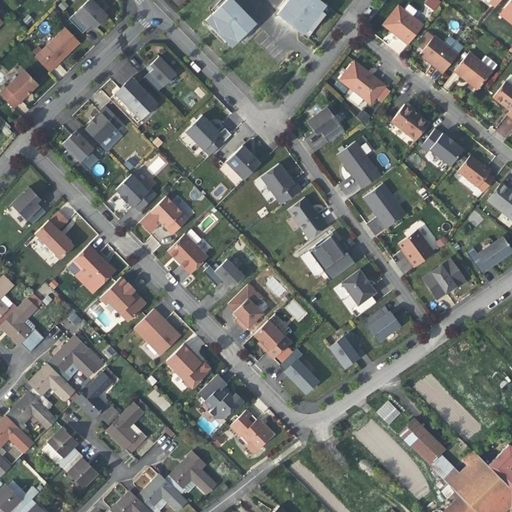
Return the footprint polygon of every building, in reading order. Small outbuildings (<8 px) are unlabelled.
[(107,16),(91,0),(87,0),(68,19),(82,33),(92,24),(95,21),(98,24),(107,16)] [(244,11),(233,0),(225,0),(205,20),(231,47),(256,23),(244,11)] [(330,8),(319,0),(287,0),(277,14),(292,26),(306,37),(330,8)] [(431,0),(428,0),(426,3),(432,8),(436,4),(431,0)] [(511,0),(509,0),(503,8),(511,14),(511,0)] [(408,4),(404,10),(412,16),(416,10),(408,4)] [(404,10),(398,5),(383,24),(396,34),(408,44),(423,25),(412,16),(404,10)] [(511,14),(503,8),(499,14),(511,23),(511,14)] [(80,43),(65,27),(34,57),(49,72),(55,67),(53,65),(63,54),(65,57),(80,43)] [(417,45),(423,49),(433,36),(427,32),(417,45)] [(457,54),(434,36),(433,36),(423,49),(419,54),(427,61),(428,60),(432,63),(437,67),(436,68),(442,73),(457,54)] [(492,71),(468,52),(454,71),(460,76),(461,75),(465,78),(469,81),(468,82),(477,89),(492,71)] [(63,54),(53,65),(55,67),(61,61),(65,57),(63,54)] [(176,74),(158,56),(154,60),(149,64),(153,68),(143,78),(157,92),(176,74)] [(367,72),(354,61),(339,80),(370,104),(385,86),(378,80),(376,82),(366,74),(367,72)] [(38,84),(24,70),(0,92),(0,94),(13,108),(25,96),(38,84)] [(373,76),(367,72),(366,74),(376,82),(378,80),(373,76)] [(157,103),(132,77),(122,87),(109,99),(130,120),(135,115),(140,120),(157,103)] [(509,110),(511,107),(511,86),(505,81),(492,97),(502,104),(509,110)] [(407,104),(404,105),(390,121),(415,141),(428,124),(417,115),(416,116),(413,113),(414,112),(413,109),(407,104)] [(101,113),(115,128),(117,130),(123,124),(105,105),(99,111),(101,113)] [(344,131),(326,106),(306,121),(313,131),(317,128),(322,134),(328,142),(344,131)] [(356,118),(365,124),(371,116),(362,110),(356,118)] [(99,144),(115,128),(101,113),(96,118),(94,116),(91,119),(88,122),(90,123),(84,129),(99,144)] [(140,120),(135,115),(130,120),(135,125),(140,120)] [(213,126),(201,115),(185,131),(209,155),(230,134),(224,128),(219,133),(213,126)] [(505,138),(511,129),(511,120),(506,116),(495,130),(505,138)] [(121,134),(117,130),(115,128),(99,144),(105,150),(121,134)] [(427,151),(429,149),(441,134),(434,129),(421,146),(427,151)] [(65,147),(79,161),(90,151),(93,148),(79,133),(75,137),(71,134),(67,138),(62,143),(65,147)] [(442,133),(441,134),(429,149),(450,165),(463,149),(452,141),(442,133)] [(157,148),(163,143),(158,137),(152,141),(157,148)] [(250,139),(244,145),(251,151),(257,145),(250,139)] [(380,175),(355,141),(336,154),(350,172),(362,189),(380,175)] [(242,146),(226,161),(243,179),(259,164),(251,155),(242,146)] [(99,159),(90,151),(79,161),(88,170),(99,159)] [(481,164),(470,155),(457,171),(483,191),(494,179),(488,174),(490,171),(481,164)] [(154,175),(166,163),(158,156),(146,168),(154,175)] [(278,163),(260,176),(281,204),(301,190),(289,174),(287,175),(285,172),(278,163)] [(148,191),(130,174),(115,189),(121,195),(120,196),(124,199),(126,202),(127,201),(132,207),(134,205),(139,211),(156,194),(150,189),(148,191)] [(511,191),(501,182),(487,200),(511,219),(511,191)] [(405,214),(382,183),(363,197),(374,213),(386,228),(405,214)] [(36,196),(28,187),(10,204),(31,226),(45,212),(38,205),(33,199),(36,196)] [(188,218),(166,195),(139,222),(149,232),(160,222),(165,227),(172,234),(188,218)] [(303,197),(286,210),(308,240),(326,227),(321,219),(320,220),(314,211),(303,197)] [(58,210),(48,220),(58,229),(68,220),(58,210)] [(60,232),(58,229),(48,220),(34,233),(59,259),(73,245),(65,236),(63,238),(59,233),(60,232)] [(432,254),(415,231),(396,244),(401,250),(400,251),(406,259),(413,268),(432,254)] [(332,232),(308,250),(322,270),(323,270),(330,279),(352,263),(337,243),(339,242),(332,232)] [(207,256),(184,233),(169,248),(181,260),(179,262),(190,273),(207,256)] [(477,254),(473,247),(465,252),(480,273),(496,261),(511,251),(501,237),(477,254)] [(343,248),(339,242),(337,243),(352,263),(354,262),(343,248)] [(102,258),(89,244),(67,265),(75,274),(80,269),(98,287),(115,271),(102,258)] [(181,260),(169,248),(167,250),(176,259),(179,262),(181,260)] [(395,264),(405,274),(411,267),(402,257),(395,264)] [(244,276),(226,258),(214,270),(209,265),(202,271),(213,282),(216,286),(223,280),(228,285),(232,281),(235,285),(244,276)] [(466,281),(450,258),(421,278),(436,299),(446,292),(445,291),(453,285),(454,286),(456,288),(466,281)] [(98,287),(80,269),(75,274),(93,292),(98,287)] [(357,304),(371,294),(375,291),(369,284),(370,283),(368,280),(365,277),(364,278),(359,270),(341,282),(357,304)] [(0,318),(14,305),(4,295),(13,286),(2,275),(0,277),(0,318)] [(276,297),(285,291),(274,276),(266,282),(276,297)] [(120,277),(99,297),(106,304),(109,301),(127,321),(143,305),(143,301),(140,297),(135,297),(133,298),(129,294),(133,290),(134,289),(128,282),(127,283),(120,277)] [(227,304),(234,311),(247,298),(254,305),(261,298),(247,284),(227,304)] [(136,293),(133,290),(129,294),(133,298),(135,297),(140,297),(136,293)] [(0,326),(10,337),(19,345),(32,332),(23,323),(27,318),(43,303),(32,292),(17,308),(0,324),(0,326)] [(376,302),(371,294),(357,304),(351,309),(356,316),(376,302)] [(254,305),(247,298),(234,311),(233,312),(239,318),(242,321),(239,324),(244,329),(261,313),(254,305)] [(299,322),(307,313),(293,299),(284,308),(299,322)] [(14,305),(0,318),(0,324),(17,308),(14,305)] [(389,312),(384,305),(380,308),(385,315),(389,312)] [(169,324),(153,308),(133,327),(160,355),(180,336),(169,324)] [(385,315),(380,308),(361,322),(366,329),(369,327),(378,340),(399,325),(393,317),(389,312),(385,315)] [(36,327),(27,318),(23,323),(32,332),(33,330),(36,327)] [(289,342),(267,320),(253,334),(260,341),(263,344),(261,346),(273,358),(289,342)] [(33,330),(32,332),(19,345),(24,350),(39,335),(33,330)] [(361,348),(349,332),(329,346),(344,367),(353,360),(357,357),(354,353),(361,348)] [(42,338),(39,335),(24,350),(27,353),(42,338)] [(52,359),(53,359),(65,371),(73,363),(88,377),(97,368),(96,366),(101,360),(75,335),(63,348),(52,359)] [(196,356),(183,343),(165,360),(184,380),(184,383),(187,386),(191,386),(192,387),(210,370),(208,368),(209,367),(204,362),(203,363),(196,356)] [(302,354),(296,348),(278,365),(292,379),(305,392),(317,381),(296,360),(302,354)] [(364,352),(361,348),(354,353),(357,357),(364,352)] [(68,374),(65,371),(53,359),(48,364),(63,378),(68,374)] [(29,382),(35,388),(42,395),(50,386),(65,400),(75,390),(63,378),(48,364),(48,363),(39,372),(29,382)] [(472,383),(478,377),(472,370),(466,377),(472,383)] [(93,418),(106,406),(98,397),(112,383),(103,373),(76,401),(86,411),(93,418)] [(226,383),(217,374),(200,390),(208,400),(207,400),(215,408),(212,411),(219,418),(223,418),(234,408),(235,409),(243,401),(235,393),(233,395),(228,390),(224,386),(226,383)] [(50,402),(42,395),(35,388),(29,393),(44,408),(50,402)] [(20,401),(11,411),(24,423),(32,415),(47,430),(57,420),(44,408),(29,393),(28,393),(20,401)] [(141,400),(135,406),(143,413),(148,407),(141,400)] [(215,408),(207,400),(205,403),(212,411),(215,408)] [(106,406),(93,418),(99,424),(103,421),(107,424),(118,413),(109,403),(106,406)] [(118,442),(125,449),(142,431),(133,423),(143,413),(135,406),(133,404),(107,431),(118,442)] [(376,413),(383,420),(392,411),(385,404),(376,413)] [(257,419),(246,409),(229,425),(239,436),(241,435),(248,442),(247,444),(247,447),(251,452),(255,452),(273,434),(261,421),(259,422),(257,419)] [(24,423),(11,411),(10,410),(5,415),(6,416),(21,431),(26,426),(24,423)] [(0,446),(0,447),(9,438),(24,453),(34,443),(21,431),(6,416),(0,421),(0,446)] [(398,434),(429,465),(439,455),(444,449),(413,419),(398,434)] [(171,437),(175,433),(167,426),(164,430),(171,437)] [(58,463),(63,468),(78,453),(73,448),(78,443),(70,436),(63,428),(48,443),(63,458),(58,463)] [(145,428),(142,431),(125,449),(131,454),(150,434),(145,428)] [(57,464),(58,463),(63,458),(48,443),(42,449),(57,464)] [(511,447),(507,445),(486,465),(511,491),(511,465),(511,463),(511,447)] [(467,464),(457,473),(463,479),(453,489),(459,495),(476,511),(487,511),(501,500),(508,507),(511,511),(511,491),(486,465),(480,458),(473,451),(463,460),(467,464)] [(88,463),(78,453),(63,468),(83,488),(98,473),(88,463)] [(453,469),(439,455),(429,465),(443,479),(453,469)] [(0,475),(1,477),(11,467),(1,457),(0,456),(0,475)] [(178,467),(170,475),(183,488),(191,479),(206,494),(216,484),(188,457),(178,467)] [(457,473),(453,469),(443,479),(453,489),(463,479),(457,473)] [(183,488),(170,475),(169,474),(165,479),(181,494),(185,490),(183,488)] [(141,494),(154,506),(163,497),(168,502),(177,511),(187,500),(181,494),(165,479),(160,475),(152,483),(141,494)] [(9,511),(12,509),(21,500),(6,485),(0,491),(0,507),(4,511),(9,511)] [(34,487),(21,500),(12,509),(14,511),(19,511),(32,500),(39,493),(34,487)] [(121,501),(112,510),(114,511),(150,511),(136,498),(130,492),(121,501)] [(160,511),(159,511),(154,506),(141,494),(141,493),(136,498),(150,511),(160,511)] [(476,511),(459,495),(441,511),(476,511)] [(159,511),(168,502),(163,497),(154,506),(159,511)] [(31,511),(38,505),(32,500),(19,511),(31,511)] [(502,511),(508,507),(501,500),(487,511),(502,511)]
